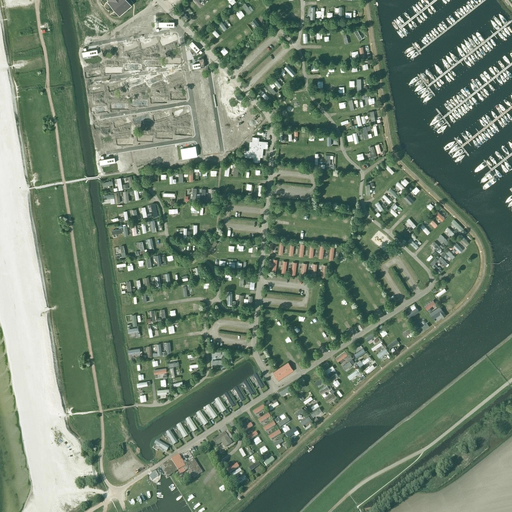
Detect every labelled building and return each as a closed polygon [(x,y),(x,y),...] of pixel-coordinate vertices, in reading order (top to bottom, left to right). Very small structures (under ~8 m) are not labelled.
[(109,0),(111,2),(110,3),(117,10),(118,10),(120,12),(129,4),(125,0),(109,0)] [(242,5),(248,14),(252,12),(245,2),(242,5)] [(185,8),(179,11),(182,17),(188,14),(185,8)] [(228,14),(225,16),(231,26),(235,24),(228,14)] [(141,17),(137,19),(141,27),(145,25),(141,17)] [(199,19),(196,23),(202,28),(205,24),(199,19)] [(160,23),(166,32),(169,30),(163,21),(160,23)] [(151,29),(157,38),(160,36),(155,27),(151,29)] [(121,31),(125,38),(131,34),(127,28),(121,31)] [(214,29),(211,32),(217,37),(220,34),(214,29)] [(135,42),(136,43),(132,46),(136,53),(144,47),(138,39),(135,42)] [(126,49),(133,57),(136,55),(129,46),(126,49)] [(224,56),(229,52),(225,48),(221,52),(224,56)] [(149,63),(152,60),(147,54),(144,57),(149,63)] [(198,72),(201,69),(194,62),(191,65),(198,72)] [(265,85),(272,94),(276,91),(273,87),(275,85),(271,80),(265,85)] [(149,93),(151,90),(145,83),(143,85),(149,93)] [(167,87),(162,90),(167,98),(171,95),(167,87)] [(107,90),(99,91),(101,101),(104,101),(103,95),(108,94),(107,90)] [(263,91),(260,93),(266,100),(269,98),(263,91)] [(92,94),(93,96),(90,97),(91,100),(99,98),(97,92),(92,94)] [(161,105),(165,102),(158,93),(154,96),(161,105)] [(352,95),(352,98),(348,98),(349,109),(354,108),(353,102),(357,101),(356,95),(352,95)] [(180,110),(183,107),(177,101),(174,103),(180,110)] [(150,102),(146,105),(155,114),(158,110),(150,102)] [(174,117),(177,114),(169,106),(166,108),(174,117)] [(193,110),(190,113),(197,120),(200,117),(193,110)] [(226,119),(231,114),(227,110),(222,114),(226,119)] [(90,112),(90,121),(101,121),(101,112),(90,112)] [(166,124),(170,121),(163,112),(160,115),(166,124)] [(155,118),(151,120),(158,129),(161,126),(155,118)] [(220,129),(223,127),(215,118),(212,121),(220,129)] [(148,134),(151,132),(144,124),(141,126),(148,134)] [(202,134),(205,132),(200,125),(195,128),(197,131),(199,130),(202,134)] [(176,141),(179,138),(171,130),(168,133),(176,141)] [(160,139),(166,145),(169,142),(163,136),(160,139)] [(267,148),(268,142),(259,141),(259,137),(252,136),(252,143),(250,143),(250,145),(250,150),(245,150),(244,157),(253,157),(253,161),(259,162),(260,155),(262,156),(262,153),(261,153),(262,148),(267,148)] [(183,140),(189,148),(192,146),(186,138),(183,140)] [(180,145),(178,148),(183,155),(186,152),(180,145)] [(202,149),(199,151),(206,158),(208,156),(202,149)] [(169,151),(167,153),(172,160),(175,158),(169,151)] [(392,174),(394,171),(387,164),(384,166),(392,174)] [(194,168),(189,168),(189,182),(194,182),(194,172),(199,172),(199,170),(194,170),(194,168)] [(402,176),(411,183),(413,180),(405,173),(402,176)] [(401,190),(404,187),(398,181),(395,184),(401,190)] [(416,182),(409,189),(417,197),(421,193),(415,188),(419,185),(416,182)] [(397,193),(391,187),(387,190),(393,196),(397,193)] [(389,203),(391,200),(384,194),(382,196),(389,203)] [(410,204),(413,202),(406,194),(403,196),(410,204)] [(429,196),(426,199),(432,205),(435,201),(429,196)] [(399,200),(392,206),(394,208),(398,205),(403,211),(406,208),(399,200)] [(380,210),(383,206),(377,201),(374,204),(380,210)] [(389,211),(396,217),(398,214),(391,208),(389,211)] [(441,221),(445,218),(437,210),(434,213),(441,221)] [(417,211),(414,213),(420,220),(423,218),(417,211)] [(385,218),(383,221),(391,226),(393,222),(385,218)] [(406,221),(413,228),(416,225),(409,218),(406,221)] [(435,228),(438,225),(431,218),(428,221),(435,228)] [(423,224),(420,227),(427,235),(430,232),(423,224)] [(445,230),(450,235),(453,232),(448,227),(445,230)] [(438,237),(443,243),(447,240),(441,234),(438,237)] [(214,239),(208,247),(212,250),(218,242),(214,239)] [(451,250),(454,247),(459,253),(463,249),(454,241),(448,247),(451,250)] [(440,248),(434,242),(432,244),(438,250),(440,248)] [(115,251),(121,251),(121,256),(126,256),(125,245),(121,245),(121,247),(115,247),(115,251)] [(424,251),(432,260),(438,254),(435,251),(432,254),(427,248),(424,251)] [(444,252),(452,260),(455,256),(447,248),(444,252)] [(441,256),(438,259),(445,266),(448,263),(441,256)] [(436,293),(438,297),(447,292),(445,288),(436,293)] [(444,302),(451,297),(449,293),(442,299),(444,302)] [(422,298),(425,303),(430,300),(428,295),(422,298)] [(445,308),(454,301),(452,297),(442,304),(445,308)] [(426,310),(435,303),(433,300),(424,306),(426,310)] [(416,307),(410,312),(414,316),(419,311),(416,307)] [(429,312),(431,316),(441,311),(439,307),(429,312)] [(402,312),(392,318),(394,321),(403,315),(402,312)] [(414,320),(417,324),(425,319),(422,315),(414,320)] [(420,334),(430,327),(427,323),(417,330),(420,334)] [(159,333),(167,332),(165,324),(158,325),(159,333)] [(128,328),(129,334),(135,333),(136,337),(141,336),(140,331),(142,331),(141,325),(128,328)] [(413,336),(415,339),(417,337),(414,331),(412,327),(403,333),(405,337),(409,335),(411,338),(413,336)] [(388,343),(391,348),(399,343),(397,339),(388,343)] [(152,350),(157,350),(157,353),(160,353),(161,342),(157,342),(156,344),(153,344),(152,350)] [(380,342),(371,348),(373,351),(382,345),(380,342)] [(377,354),(380,358),(388,352),(385,348),(377,354)] [(347,351),(336,356),(338,361),(349,356),(347,351)] [(361,367),(370,360),(367,357),(362,362),(360,359),(356,362),(361,367)] [(341,364),(344,369),(355,363),(352,358),(341,364)] [(294,370),(288,362),(272,372),(278,381),(294,370)] [(364,370),(368,374),(377,366),(373,363),(364,370)] [(352,378),(361,371),(358,367),(349,374),(352,378)] [(310,379),(318,374),(316,370),(308,375),(310,379)] [(258,375),(254,377),(254,378),(254,379),(255,380),(256,380),(257,383),(257,384),(260,389),(264,387),(258,375)] [(338,378),(333,381),(337,387),(342,384),(338,378)] [(248,381),(244,384),(244,385),(245,387),(246,387),(247,389),(247,390),(250,395),(254,393),(248,381)] [(296,387),(298,392),(307,388),(305,383),(296,387)] [(327,385),(320,390),(322,393),(329,388),(327,385)] [(238,388),(234,390),(235,392),(236,394),(236,393),(238,396),(238,397),(241,402),(245,399),(238,388)] [(335,397),(333,393),(325,397),(327,401),(335,397)] [(228,394),(225,396),(225,397),(225,398),(226,399),(227,399),(228,401),(228,402),(228,403),(231,408),(235,405),(228,394)] [(303,401),(305,404),(313,399),(311,396),(303,401)] [(219,399),(215,401),(216,403),(217,405),(217,404),(219,407),(219,408),(222,413),(226,411),(219,399)] [(295,406),(299,403),(297,399),(288,404),(292,411),(297,408),(295,406)] [(272,411),(279,406),(277,403),(270,408),(272,411)] [(209,404),(206,407),(213,419),(217,416),(209,404)] [(263,406),(253,412),(255,415),(265,409),(263,406)] [(297,416),(304,411),(302,408),(295,413),(297,416)] [(200,413),(196,415),(197,416),(197,417),(198,418),(199,418),(201,420),(201,421),(200,421),(204,426),(208,424),(200,413)] [(268,414),(258,420),(260,423),(270,418),(268,414)] [(309,416),(300,421),(303,425),(312,420),(309,416)] [(288,418),(279,422),(281,427),(290,423),(288,418)] [(190,419),(186,421),(187,422),(186,423),(188,424),(190,426),(190,427),(190,428),(193,433),(197,430),(190,419)] [(273,422),(263,428),(265,431),(275,426),(273,422)] [(250,423),(240,430),(243,433),(252,427),(250,423)] [(180,425),(177,427),(177,428),(177,429),(178,430),(179,430),(181,433),(181,434),(180,434),(184,439),(188,436),(180,425)] [(231,439),(232,438),(233,441),(235,439),(229,430),(226,432),(231,439)] [(278,431),(268,437),(270,440),(280,434),(278,431)] [(170,432),(166,434),(167,435),(167,436),(168,437),(169,437),(170,439),(170,440),(173,445),(177,443),(170,432)] [(231,443),(230,440),(224,432),(222,434),(222,435),(213,441),(217,446),(221,442),(225,447),(231,443)] [(255,432),(246,438),(248,442),(257,435),(255,432)] [(255,450),(264,443),(260,438),(251,445),(255,450)] [(274,445),(278,450),(281,448),(280,446),(284,443),(282,440),(274,445)] [(157,441),(155,445),(156,445),(156,446),(158,447),(158,446),(161,448),(161,449),(166,452),(169,448),(157,441)] [(262,457),(270,453),(267,449),(260,453),(262,457)] [(160,467),(167,478),(178,470),(181,474),(188,470),(193,478),(202,473),(193,459),(187,463),(185,460),(183,462),(178,455),(160,467)] [(263,463),(266,467),(275,461),(272,457),(263,463)] [(252,472),(261,467),(258,462),(249,467),(252,472)] [(236,464),(227,470),(229,473),(238,467),(236,464)] [(239,484),(247,479),(245,475),(237,480),(239,484)]
